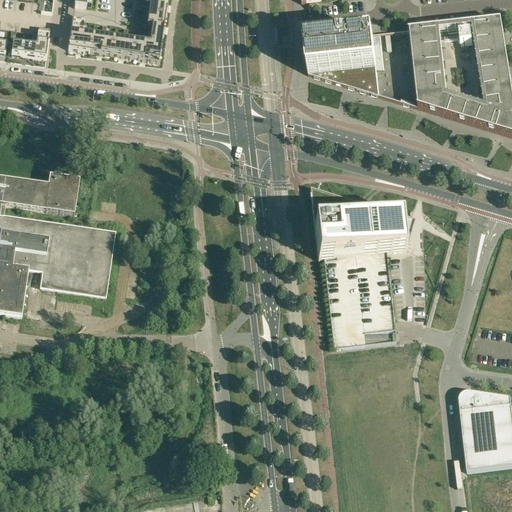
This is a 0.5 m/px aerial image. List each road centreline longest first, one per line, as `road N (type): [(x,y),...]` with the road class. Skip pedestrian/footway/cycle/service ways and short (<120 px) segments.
road 1 (primary): [(252,145),(492,209)]
road 2 (primary): [(481,180),(249,119)]
road 3 (primary): [(0,104),(234,140)]
road 4 (residential): [(64,0),(58,56),(161,73),(174,0)]
road 5 (primary): [(277,368),(252,145)]
road 6 (primary): [(191,108),(0,80)]
road 7 (unclassified): [(447,376),(492,209)]
road 8 (unclassified): [(220,344),(232,511)]
road 9 (primary): [(257,345),(275,511)]
road 10 (primary): [(234,140),(252,304)]
road 11 (primary): [(293,511),(277,368)]
road 12 (unclassified): [(460,511),(447,376)]
